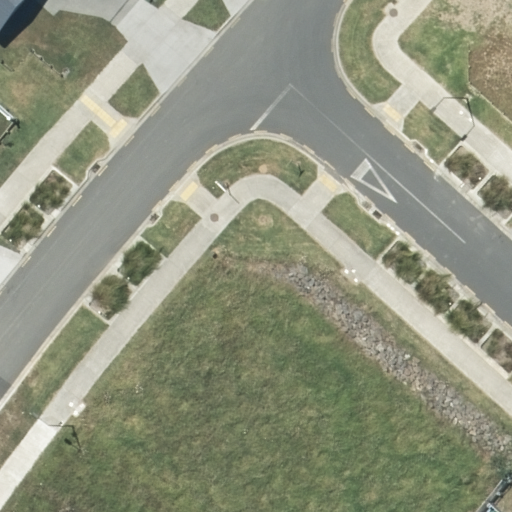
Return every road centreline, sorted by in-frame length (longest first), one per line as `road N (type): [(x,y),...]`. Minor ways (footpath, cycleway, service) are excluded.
road 1 (residential): [(280,22),(0,408)]
road 2 (residential): [(511,240),(280,22)]
